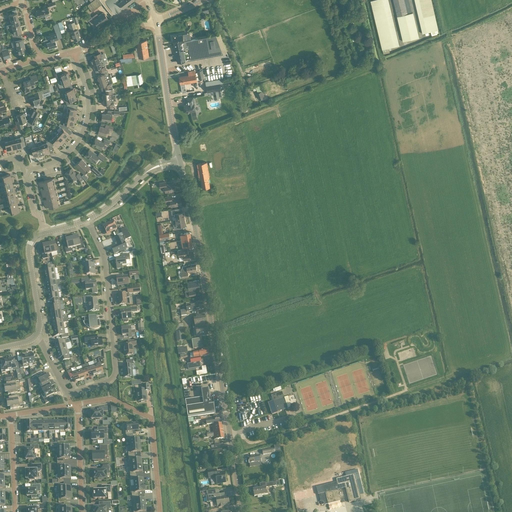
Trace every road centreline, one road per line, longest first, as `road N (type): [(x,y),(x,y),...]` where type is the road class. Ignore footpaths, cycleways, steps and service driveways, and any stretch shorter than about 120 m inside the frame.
road 1 (tertiary): [(241,511),(179,160)]
road 2 (residential): [(66,394),(107,381),(115,369),(105,266),(86,220)]
road 3 (residential): [(159,511),(151,418),(109,398),(77,404)]
road 4 (residential): [(25,172),(72,148),(87,120),(73,51)]
road 5 (tertiary): [(179,160),(155,20)]
